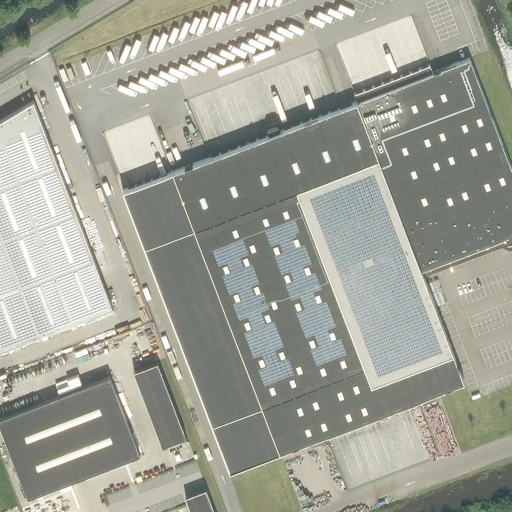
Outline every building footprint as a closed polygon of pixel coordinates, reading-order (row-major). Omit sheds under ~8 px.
[(269,134),(123,190),(230,471),(311,440),(321,436),(376,415),(378,419),(380,420),(388,417),(389,414),(388,411),(423,397),(434,393),(464,382),(424,276),(422,270),(506,237),(508,243),(511,241),(511,168),(470,58),(433,72),(430,65),(354,93),(357,101),(351,103),(341,107),(280,130),(278,125),(276,123),(268,126),(267,129),(269,134)] [(0,346),(112,306),(34,100),(0,120),(0,346)] [(182,438),(158,361),(133,368),(157,446),(182,438)] [(0,424),(28,497),(140,454),(110,376),(0,417),(0,424)] [(191,511),(215,511),(206,488),(186,496),(191,511)]
